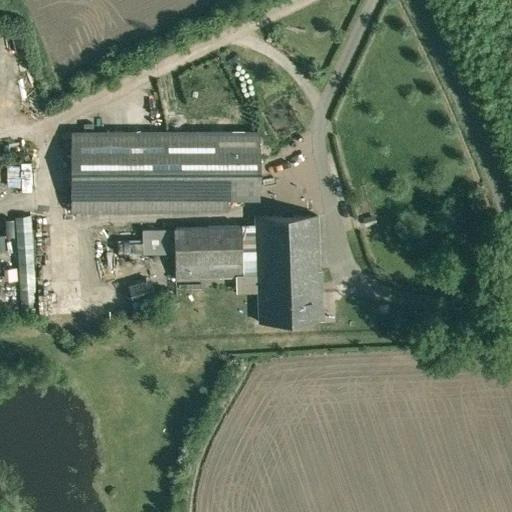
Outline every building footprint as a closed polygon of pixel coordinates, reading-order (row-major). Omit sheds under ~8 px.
[(8,45),(21,45),(21,32),(8,32),(8,45)] [(258,132),(72,132),(72,211),(227,210),(227,198),(258,198),(258,132)] [(11,162),(0,162),(0,184),(12,184),(11,162)] [(255,217),(255,226),(240,227),(174,228),(174,254),(175,275),(175,278),(242,276),(242,275),(257,275),(259,322),(321,319),(317,215),(255,217)] [(32,238),(33,219),(11,219),(10,237),(32,238)] [(174,254),(174,228),(142,228),(142,242),(142,254),(174,254)]
